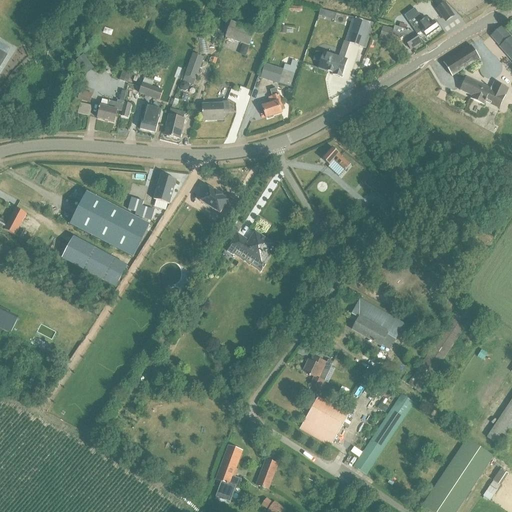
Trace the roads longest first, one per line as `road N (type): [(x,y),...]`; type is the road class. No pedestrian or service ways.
road 1 (unclassified): [(330,470),(250,413),(330,295),(336,273),(272,144)]
road 2 (tertiary): [(272,144),(325,121),(511,6)]
road 3 (tertiary): [(0,151),(52,144),(209,155),(272,144)]
